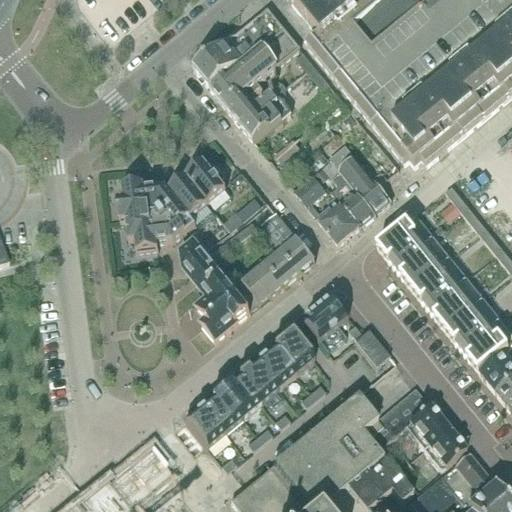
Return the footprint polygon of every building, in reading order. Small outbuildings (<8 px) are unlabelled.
[(511,0),(302,0),(297,5),(292,9),(321,44),(309,54),(405,171),(410,167),(415,174),(423,167),(427,173),(511,104),(511,102),(511,0)] [(211,96),(285,35),(268,15),(194,76),(195,77),(196,77),(211,96)] [(257,90),(301,55),(285,35),(211,96),(227,115),(257,90)] [(311,50),(317,45),(312,39),(307,44),(311,50)] [(302,58),(295,64),(305,77),(312,71),(304,60),(302,58)] [(323,98),(330,92),(312,71),(305,77),(323,98)] [(286,102),(287,95),(282,89),(267,101),(257,90),(227,115),(254,149),(292,118),(282,105),(286,102)] [(391,209),(381,197),(346,154),(331,167),(359,201),(376,221),(391,209)] [(359,201),(331,167),(314,181),(321,190),(330,182),(339,193),(331,199),(340,209),(360,234),(376,221),(359,201)] [(186,183),(208,210),(215,204),(227,195),(222,189),(226,184),(216,173),(212,176),(205,168),(193,177),(186,183)] [(191,224),(208,210),(186,183),(169,197),(191,224)] [(313,183),(294,198),(297,201),(307,213),(326,198),(313,183)] [(145,197),(145,191),(122,194),(124,206),(118,207),(121,229),(127,228),(130,250),(136,249),(137,260),(160,257),(159,251),(174,248),(197,231),(191,224),(169,197),(166,194),(145,197)] [(452,193),(446,199),(455,210),(462,205),(452,193)] [(462,205),(455,210),(463,221),(470,215),(462,205)] [(340,209),(318,227),(339,252),(360,234),(340,209)] [(470,215),(463,221),(472,231),(478,225),(470,215)] [(236,219),(230,224),(238,234),(244,229),(243,228),(236,219)] [(261,311),(270,304),(315,267),(278,221),(277,222),(268,229),(258,237),(278,261),(244,290),(261,311)] [(378,254),(412,296),(451,265),(417,222),(378,254)] [(258,237),(268,229),(263,223),(253,230),(258,236),(258,237)] [(232,239),(238,234),(230,224),(224,229),(232,239)] [(478,225),(472,231),(480,241),(487,236),(478,225)] [(487,236),(480,241),(488,251),(495,246),(487,236)] [(235,244),(240,250),(249,244),(244,237),(235,244)] [(201,247),(209,257),(216,251),(208,242),(201,247)] [(0,271),(9,269),(2,250),(0,244),(0,271)] [(230,257),(240,250),(235,244),(225,251),(230,257)] [(495,246),(488,251),(497,262),(503,256),(495,246)] [(251,320),(233,299),(211,272),(206,266),(194,251),(184,259),(183,259),(185,276),(193,286),(196,290),(199,293),(210,306),(201,313),(210,325),(202,332),(215,349),(251,320)] [(221,264),(230,257),(225,251),(216,258),(221,264)] [(503,256),(497,262),(505,272),(511,266),(503,256)] [(211,272),(221,264),(216,258),(206,266),(211,272)] [(445,337),(484,305),(451,265),(412,296),(445,337)] [(260,312),(261,311),(244,290),(233,299),(251,320),(251,319),(251,318),(260,311),(260,312)] [(511,339),(484,305),(445,337),(477,376),(479,379),(480,379),(511,352),(511,339)] [(348,324),(333,306),(303,331),(318,349),(348,324)] [(362,342),(354,332),(348,337),(356,348),(362,342)] [(388,365),(390,364),(368,338),(362,342),(356,348),(354,349),(376,375),(388,365)] [(296,383),(296,382),(314,368),(292,341),(291,340),(273,355),(296,383)] [(256,370),(278,397),(296,383),(273,355),(256,370)] [(496,399),(511,386),(511,368),(505,360),(481,380),(496,399)] [(278,397),(256,370),(255,370),(249,375),(247,376),(238,384),(260,411),(278,397)] [(260,411),(238,384),(229,391),(220,398),(243,426),(260,411)] [(511,386),(496,399),(511,418),(511,386)] [(315,406),(325,398),(320,392),(310,400),(315,406)] [(268,477),(231,508),(233,511),(375,511),(386,503),(391,509),(393,511),(399,511),(411,503),(375,459),(405,434),(415,426),(430,413),(415,395),(377,425),(368,414),(366,415),(357,404),(273,473),(268,477)] [(243,426),(220,398),(211,405),(212,406),(203,413),(225,440),(243,426)] [(306,414),(315,406),(310,400),(300,407),(306,414)] [(225,440),(203,413),(185,428),(198,444),(205,453),(207,455),(225,440)] [(423,456),(448,436),(430,413),(415,426),(405,434),(415,447),(423,456)] [(290,428),(284,421),(275,429),(280,435),(290,428)] [(145,511),(177,486),(172,480),(175,478),(205,453),(198,444),(185,428),(174,437),(154,454),(130,474),(127,471),(120,478),(122,481),(109,490),(107,486),(80,507),(83,511),(145,511)] [(262,450),(272,442),(267,436),(257,443),(262,450)] [(441,478),(466,458),(448,436),(423,456),(441,478)] [(262,450),(257,443),(248,451),(253,458),(262,450)] [(494,492),(468,461),(440,484),(463,511),(511,511),(507,507),(494,492)] [(393,470),(398,476),(407,469),(402,462),(393,470)] [(236,471),(231,465),(221,473),(226,479),(236,471)] [(407,469),(398,476),(403,483),(412,475),(407,469)] [(463,511),(440,484),(410,510),(411,511),(463,511)] [(407,511),(393,511),(391,509),(386,503),(375,511),(411,511),(410,510),(407,511)]
